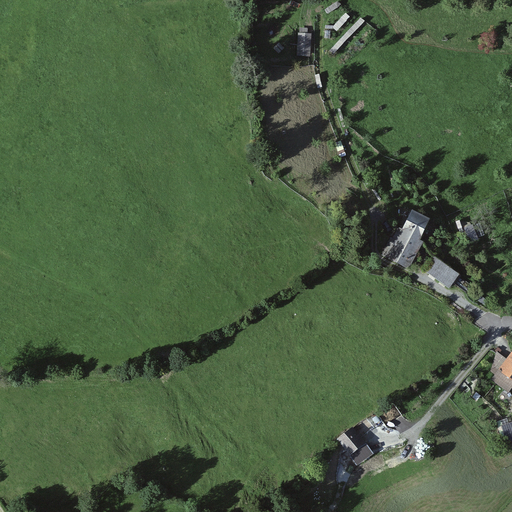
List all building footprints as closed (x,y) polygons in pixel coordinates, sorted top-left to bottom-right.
[(334,54),(367,23),(363,18),(329,50),(334,54)] [(340,33),(346,21),(339,18),(334,29),(340,33)] [(311,35),(299,34),(297,57),(309,57),(311,35)] [(279,43),(273,49),(279,54),(284,48),(279,43)] [(430,219),(412,210),(402,229),(420,239),(430,219)] [(396,226),(382,254),(409,269),(424,240),(420,239),(402,229),(396,226)] [(425,269),(450,287),(458,276),(433,258),(425,269)] [(511,350),(491,381),(508,392),(511,385),(511,350)] [(500,426),(504,444),(511,442),(511,426),(511,423),(500,426)] [(366,444),(352,427),(336,440),(350,457),(366,444)] [(373,453),(366,444),(350,457),(357,466),(373,453)]
